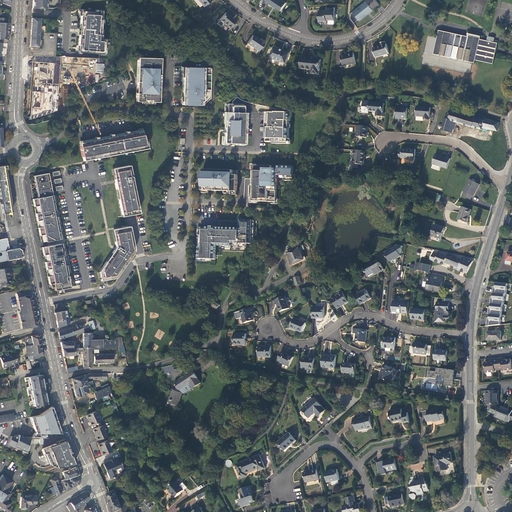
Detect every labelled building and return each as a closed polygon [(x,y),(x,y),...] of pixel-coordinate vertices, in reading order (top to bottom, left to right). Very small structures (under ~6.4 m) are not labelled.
[(46,2),(45,0),(31,0),(32,8),(46,8),(46,2)] [(287,2),(283,0),(265,0),(281,10),(287,2)] [(379,3),(376,0),(366,0),(367,0),(353,11),(359,18),(360,20),(374,9),(373,8),(379,3)] [(335,24),(336,8),(328,8),(328,10),(320,9),(320,20),(328,20),(328,19),(330,19),(329,24),(335,24)] [(102,11),(80,10),(77,52),(100,53),(102,11)] [(353,11),(350,13),(350,19),(353,23),(359,18),(353,11)] [(236,21),(225,12),(219,20),(230,28),(236,21)] [(0,39),(7,40),(8,23),(5,23),(6,19),(0,18),(0,21),(0,39)] [(38,47),(40,19),(40,18),(31,18),(30,47),(38,47)] [(433,54),(475,63),(476,60),(493,64),(496,53),(497,49),(498,43),(480,39),(481,35),(468,32),(467,36),(439,30),(433,54)] [(247,43),(259,51),(265,41),(260,38),(259,39),(252,35),(247,43)] [(375,57),(389,54),(387,45),(386,42),(381,43),(382,46),(373,48),(375,57)] [(290,52),(275,46),(271,57),(286,62),(290,52)] [(356,62),(354,52),(341,55),(344,65),(356,62)] [(139,92),(137,92),(137,100),(144,101),(144,99),(151,99),(151,101),(159,101),(159,93),(157,92),(157,87),(159,87),(159,81),(157,81),(158,74),(158,66),(160,66),(160,57),(138,57),(137,65),(139,65),(139,73),(139,81),(139,92)] [(310,59),(302,58),(301,69),(311,71),(311,74),(319,75),(319,72),(320,72),(321,60),(317,60),(317,59),(310,58),(310,59)] [(32,118),(58,111),(59,63),(49,63),(49,68),(46,67),(38,67),(38,72),(38,71),(38,79),(35,80),(35,84),(37,90),(32,92),(31,108),(31,118),(32,118)] [(95,72),(104,73),(104,64),(96,63),(95,72)] [(204,66),(184,66),(184,72),(183,72),(182,103),(201,104),(201,100),(203,100),(204,66)] [(227,111),(226,111),(225,119),(226,119),(226,127),(224,126),(224,128),(223,128),(223,131),(222,131),(222,132),(224,132),(224,135),(223,142),(228,142),(235,143),(242,143),(242,139),(244,139),(245,127),(246,127),(246,117),(245,117),(245,112),(246,112),(247,105),(231,105),(231,103),(227,103),(227,111)] [(384,103),(371,103),(370,111),(377,112),(377,116),(382,116),(382,112),(383,112),(384,103)] [(431,108),(417,106),(417,116),(424,117),(424,119),(430,120),(431,108)] [(408,108),(397,107),(396,119),(400,119),(407,119),(408,108)] [(456,122),(482,129),(483,128),(486,118),(486,116),(476,113),(461,109),(460,113),(449,110),(447,118),(445,117),(443,125),(442,124),(441,124),(440,124),(439,125),(439,126),(439,127),(441,128),(442,128),(441,129),(448,131),(452,120),(456,122)] [(289,121),(290,121),(291,113),(274,113),(268,113),(268,122),(266,122),(266,127),(267,127),(267,128),(265,128),(267,128),(267,141),(274,141),(276,141),(276,140),(282,140),(282,141),(283,141),(287,141),(287,140),(288,140),(289,121)] [(497,130),(499,122),(486,118),(483,128),(497,130)] [(452,120),(448,131),(453,133),(456,122),(452,120)] [(367,136),(368,125),(357,125),(357,136),(367,136)] [(137,131),(139,131),(138,129),(127,131),(124,132),(112,134),(109,135),(97,137),(94,138),(78,141),(79,144),(85,143),(89,143),(92,142),(92,140),(100,139),(100,140),(107,139),(106,137),(115,136),(115,137),(122,136),(122,134),(130,133),(131,134),(137,133),(137,131)] [(92,142),(89,143),(91,155),(91,156),(144,146),(143,139),(142,134),(141,130),(139,131),(137,131),(137,133),(131,134),(130,133),(122,134),(122,136),(115,137),(115,136),(106,137),(107,139),(100,140),(100,139),(92,140),(92,142)] [(144,138),(143,139),(144,146),(91,156),(91,155),(85,156),(82,156),(82,160),(147,148),(144,138)] [(416,149),(403,147),(403,150),(402,157),(415,159),(416,149)] [(364,159),(365,150),(355,150),(354,163),(364,164),(365,159),(364,159)] [(451,158),(436,153),(433,163),(441,165),(447,167),(451,158)] [(271,165),(253,164),(252,170),(254,170),(254,185),(253,185),(253,200),(261,201),(261,198),(269,198),(269,201),(277,201),(277,176),(284,176),(284,179),(291,180),(291,177),(293,177),(293,165),(277,165),(277,168),(271,168),(271,165)] [(5,165),(0,165),(0,201),(1,211),(11,209),(5,170),(6,170),(5,165)] [(117,198),(121,216),(138,212),(135,195),(134,195),(132,186),(133,186),(131,178),(131,177),(130,176),(129,176),(128,171),(130,171),(129,165),(113,168),(116,182),(114,182),(115,189),(117,189),(119,198),(117,198)] [(233,169),(203,169),(202,174),(205,174),(205,178),(202,178),(202,190),(210,190),(210,187),(216,187),(225,187),(224,190),(225,190),(237,191),(237,174),(233,174),(233,169)] [(45,173),(34,175),(35,180),(34,180),(34,183),(36,183),(37,187),(35,188),(36,191),(37,190),(38,194),(37,195),(37,198),(50,195),(45,173)] [(479,184),(470,178),(463,190),(464,190),(462,194),(470,198),(472,195),(473,195),(479,184)] [(37,198),(33,199),(34,206),(38,206),(39,212),(35,213),(37,221),(41,220),(42,227),(38,228),(39,235),(44,234),(45,242),(60,238),(56,217),(54,217),(52,210),(55,210),(52,195),(50,195),(37,198)] [(471,208),(462,205),(457,218),(467,221),(471,208)] [(243,219),(240,219),(240,224),(238,224),(238,228),(201,227),(201,235),(204,235),(203,250),(201,250),(200,258),(216,258),(216,245),(232,245),(232,242),(240,242),(239,246),(247,247),(247,242),(252,242),(254,240),(255,219),(243,219)] [(444,227),(434,224),(430,235),(441,239),(444,227)] [(106,261),(99,271),(101,281),(116,278),(133,252),(134,251),(134,249),(129,226),(113,229),(116,240),(114,241),(115,247),(111,253),(113,254),(107,262),(106,261)] [(0,238),(0,260),(4,260),(7,257),(10,259),(22,256),(21,250),(18,247),(17,247),(13,248),(9,249),(7,237),(0,238)] [(61,243),(42,247),(43,255),(47,254),(49,261),(45,262),(46,269),(50,269),(51,273),(47,274),(49,284),(53,283),(55,290),(57,290),(58,294),(65,293),(64,289),(70,287),(66,265),(63,266),(62,259),(64,258),(61,243)] [(400,245),(385,253),(390,261),(396,257),(397,258),(401,255),(400,253),(401,252),(403,245),(400,245)] [(304,259),(299,248),(287,252),(292,264),(304,259)] [(445,262),(453,265),(456,257),(448,254),(447,256),(438,252),(437,254),(433,253),(431,259),(444,264),(445,262)] [(462,260),(456,257),(453,265),(454,265),(459,267),(458,269),(466,273),(473,260),(463,256),(462,260)] [(384,269),(381,263),(379,264),(378,262),(375,261),(369,264),(365,270),(366,272),(367,271),(369,275),(374,272),(376,271),(380,272),(384,269)] [(431,264),(419,262),(417,269),(429,272),(431,264)] [(0,268),(0,284),(10,283),(8,273),(10,272),(9,268),(7,268),(7,267),(0,268)] [(443,276),(430,273),(427,289),(441,291),(444,277),(443,276)] [(507,283),(496,282),(496,287),(494,287),(493,292),(505,293),(507,293),(507,283)] [(366,289),(355,295),(360,304),(371,297),(366,289)] [(22,329),(36,326),(29,291),(16,293),(20,310),(25,309),(26,313),(21,314),(19,314),(22,329)] [(348,301),(343,292),(331,298),(337,308),(348,301)] [(505,293),(493,292),(493,297),(491,297),(491,303),(492,303),(503,304),(504,304),(505,293)] [(290,307),(285,295),(273,300),(275,304),(277,304),(280,311),(290,307)] [(220,302),(214,297),(210,302),(217,307),(220,302)] [(408,301),(393,300),(393,309),(392,312),(398,313),(399,311),(407,312),(408,301)] [(449,302),(437,301),(436,310),(435,310),(435,321),(444,321),(444,317),(444,310),(447,310),(447,308),(449,309),(449,302)] [(503,304),(492,303),(491,308),(489,308),(489,314),(490,314),(502,315),(503,304)] [(254,311),(253,306),(240,310),(244,322),(254,319),(251,312),(254,311)] [(324,307),(312,306),(312,317),(324,317),(324,307)] [(426,309),(412,307),(411,318),(425,320),(426,309)] [(64,318),(63,312),(63,311),(55,313),(57,327),(65,324),(64,318)] [(502,315),(490,314),(490,319),(488,319),(487,326),(501,325),(502,315)] [(306,322),(294,318),(290,327),(302,332),(306,322)] [(80,324),(71,327),(73,334),(83,331),(80,324)] [(64,329),(67,336),(73,334),(71,327),(64,329)] [(366,342),(367,329),(354,328),(354,333),(357,333),(356,341),(366,342)] [(58,331),(59,338),(67,336),(64,329),(58,331)] [(501,331),(486,331),(486,340),(501,340),(501,331)] [(91,332),(83,332),(83,344),(83,347),(91,347),(91,348),(97,348),(97,347),(102,346),(102,345),(101,339),(91,339),(91,332)] [(246,333),(234,333),(234,344),(246,344),(246,333)] [(27,339),(29,346),(40,343),(38,335),(30,336),(30,338),(27,339)] [(395,347),(396,336),(391,336),(391,337),(388,337),(383,336),(383,346),(395,347)] [(410,352),(427,354),(428,350),(426,348),(427,343),(420,342),(418,341),(415,340),(414,342),(413,345),(412,345),(410,346),(409,350),(410,351),(410,352)] [(25,346),(27,357),(31,356),(29,351),(35,349),(35,348),(40,347),(40,343),(29,346),(25,346)] [(271,356),(271,343),(267,343),(266,346),(259,346),(259,356),(271,356)] [(114,346),(115,352),(119,352),(119,350),(122,350),(122,354),(124,353),(122,344),(121,345),(115,346),(114,346)] [(34,359),(42,356),(40,347),(35,348),(35,349),(29,351),(31,356),(34,359)] [(74,354),(76,354),(76,351),(76,347),(61,348),(63,356),(74,355),(74,354)] [(76,347),(76,351),(82,351),(83,359),(91,359),(91,349),(91,348),(91,347),(83,347),(79,347),(76,347)] [(434,358),(447,360),(448,350),(443,350),(440,349),(440,348),(435,347),(434,358)] [(293,356),(282,351),(278,360),(289,365),(293,356)] [(112,353),(97,354),(97,355),(94,355),(94,362),(112,362),(112,353)] [(335,367),(336,356),(328,356),(328,354),(323,353),(322,366),(335,367)] [(14,363),(12,355),(0,357),(0,358),(2,368),(7,367),(6,366),(13,364),(14,363)] [(315,357),(303,356),(302,367),(314,368),(315,357)] [(503,357),(497,357),(490,358),(490,360),(485,361),(486,372),(495,371),(495,370),(502,369),(502,370),(511,369),(511,367),(511,358),(504,359),(503,357)] [(91,359),(83,359),(83,368),(91,366),(91,359)] [(356,363),(343,362),(342,371),(355,373),(356,363)] [(172,364),(162,368),(165,374),(174,371),(172,364)] [(394,368),(384,364),(379,377),(389,381),(394,368)] [(176,382),(179,386),(182,390),(182,389),(192,382),(195,387),(203,382),(194,370),(176,382)] [(438,372),(430,371),(428,389),(437,391),(437,388),(436,387),(436,386),(436,380),(438,372)] [(106,373),(98,373),(89,373),(70,378),(73,388),(85,385),(91,384),(90,380),(99,379),(106,379),(106,373)] [(46,403),(40,375),(24,378),(25,381),(28,380),(30,389),(27,390),(28,395),(31,394),(34,406),(36,405),(37,408),(40,407),(40,404),(46,403)] [(183,390),(182,389),(182,390),(181,391),(184,392),(185,392),(195,387),(192,384),(183,390)] [(86,390),(85,385),(73,388),(75,397),(85,394),(86,390)] [(109,397),(109,399),(113,398),(110,392),(107,385),(93,393),(97,399),(100,397),(102,401),(109,397)] [(181,391),(182,390),(179,386),(177,390),(176,390),(172,400),(179,402),(184,392),(181,391)] [(489,390),(486,390),(486,403),(488,404),(488,410),(497,413),(496,416),(509,421),(510,419),(511,419),(511,408),(509,408),(505,406),(501,404),(500,407),(496,405),(496,404),(498,403),(498,390),(495,390),(489,390)] [(180,405),(185,392),(184,392),(179,402),(172,400),(172,402),(180,405)] [(326,409),(315,397),(301,409),(309,417),(315,412),(318,416),(326,409)] [(445,417),(443,411),(439,412),(438,407),(428,409),(429,415),(426,416),(427,421),(435,419),(435,421),(441,420),(440,418),(445,417)] [(409,421),(408,412),(403,413),(402,408),(390,411),(392,421),(404,419),(404,422),(409,421)] [(39,417),(30,419),(34,436),(38,436),(37,444),(42,444),(43,433),(59,432),(52,409),(39,417)] [(88,418),(91,426),(97,423),(100,422),(95,411),(86,415),(87,419),(88,418)] [(14,413),(0,415),(0,423),(15,420),(14,413)] [(372,427),(370,415),(365,416),(365,417),(353,420),(354,424),(355,424),(356,429),(367,427),(367,428),(372,427)] [(98,426),(92,429),(95,436),(95,437),(96,440),(106,436),(100,422),(97,423),(98,426)] [(296,440),(289,432),(278,442),(285,450),(296,440)] [(15,438),(11,446),(25,452),(30,440),(17,434),(15,438)] [(15,438),(9,436),(5,443),(11,446),(15,438)] [(73,465),(64,440),(41,449),(46,464),(55,467),(73,465)] [(100,452),(101,455),(111,451),(106,440),(97,444),(100,451),(100,452)] [(435,457),(438,471),(448,469),(447,463),(453,462),(451,453),(445,454),(445,455),(440,456),(435,457)] [(260,455),(243,462),(243,464),(238,466),(242,477),(247,475),(246,474),(259,468),(260,470),(265,468),(260,455)] [(103,464),(108,478),(114,476),(112,472),(121,468),(117,458),(103,464)] [(377,461),(380,475),(387,474),(386,471),(398,469),(396,458),(377,461)] [(62,472),(65,479),(78,474),(75,467),(62,472)] [(320,482),(317,469),(304,471),(307,485),(320,482)] [(340,479),(338,469),(325,471),(328,482),(332,481),(332,484),(339,483),(339,480),(340,479)] [(60,480),(64,491),(78,482),(79,477),(78,474),(65,479),(60,480)] [(11,481),(1,475),(0,477),(0,508),(5,511),(10,511),(12,510),(7,507),(9,503),(5,501),(8,496),(4,493),(6,490),(11,481)] [(418,478),(419,481),(412,482),(410,487),(414,491),(415,492),(418,492),(418,494),(425,493),(424,490),(429,489),(428,484),(427,484),(426,481),(425,481),(424,477),(418,478)] [(188,487),(180,478),(168,488),(176,497),(188,487)] [(61,493),(57,482),(52,484),(57,496),(61,493)] [(255,501),(251,491),(253,491),(251,485),(239,489),(243,499),(240,500),(242,507),(250,504),(250,503),(255,501)] [(116,491),(114,491),(112,492),(108,494),(115,511),(130,511),(131,511),(132,511),(127,501),(122,504),(116,491)] [(206,491),(197,496),(200,500),(208,495),(206,491)] [(405,503),(403,493),(389,496),(391,506),(405,503)] [(36,504),(36,496),(30,495),(30,496),(25,496),(25,498),(20,497),(20,509),(26,509),(26,507),(26,504),(27,504),(31,505),(31,504),(36,504)] [(87,502),(84,495),(68,504),(69,504),(66,506),(69,511),(75,511),(75,510),(87,502)] [(354,496),(346,497),(347,503),(349,502),(350,504),(343,506),(343,511),(350,511),(351,511),(355,511),(354,511),(360,511),(359,504),(354,505),(353,501),(355,501),(354,496)]
